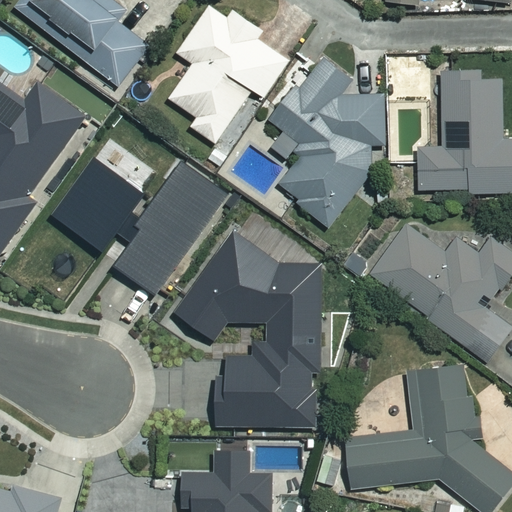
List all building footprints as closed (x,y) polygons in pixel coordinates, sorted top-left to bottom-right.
[(29,0),(22,10),(126,88),(155,48),(124,25),(131,16),(109,0),(29,0)] [(233,20),(216,8),(183,55),(199,66),(175,100),(203,120),(197,128),(221,145),(259,92),(269,99),(294,64),(262,40),(267,32),(239,12),(233,20)] [(358,81),(329,58),(277,122),(307,147),(277,184),(334,229),(369,185),(380,151),(391,138),(390,98),(357,98),(350,92),(358,81)] [(507,75),(448,76),(449,150),(425,150),(425,191),(511,193),(511,141),(507,141),(507,75)] [(91,119),(43,85),(28,107),(0,87),(0,257),(3,259),(42,205),(33,199),(91,119)] [(152,196),(102,160),(61,216),(111,252),(152,196)] [(234,194),(192,164),(119,266),(161,296),(234,194)] [(451,255),(413,226),(376,275),(494,365),(511,340),(511,327),(491,311),(511,283),(511,247),(499,237),(484,257),(463,240),(451,255)] [(235,228),(178,309),(217,336),(229,319),(270,319),(270,338),(251,338),(251,350),(227,350),(227,370),(216,370),(216,425),(320,425),(321,387),(314,387),(314,365),(321,365),(321,259),(279,259),(235,228)] [(498,511),(511,494),(511,470),(481,447),(473,368),(414,375),(421,433),(353,441),(359,491),(446,480),(486,511),(498,511)] [(254,455),(221,454),(221,476),(189,475),(188,509),(199,509),(199,511),(261,511),(262,511),(277,511),(278,477),(254,476),(254,455)] [(345,461),(328,458),(323,484),(340,487),(345,461)] [(0,511),(66,511),(69,501),(0,485),(0,511)]
